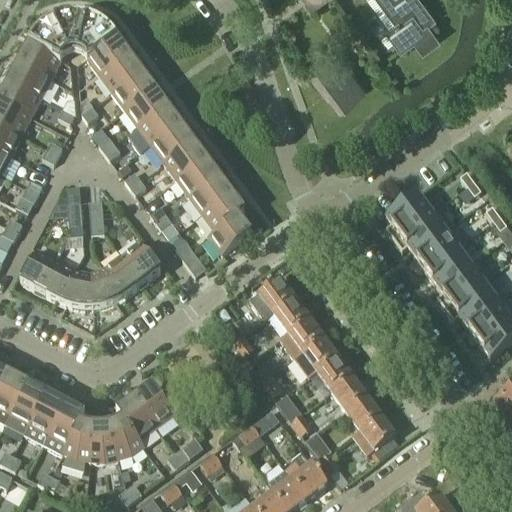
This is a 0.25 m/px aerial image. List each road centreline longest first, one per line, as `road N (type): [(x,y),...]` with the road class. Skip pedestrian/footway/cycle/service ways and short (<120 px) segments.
road 1 (residential): [(0,293),(62,174),(98,172),(201,305)]
road 2 (residential): [(472,426),(318,223)]
road 3 (residential): [(318,223),(297,189),(256,64),(216,0)]
road 4 (residential): [(201,305),(98,381),(0,330)]
road 5 (residential): [(318,223),(505,89)]
road 6 (residential): [(353,511),(472,426)]
road 7 (residential): [(318,223),(201,305)]
